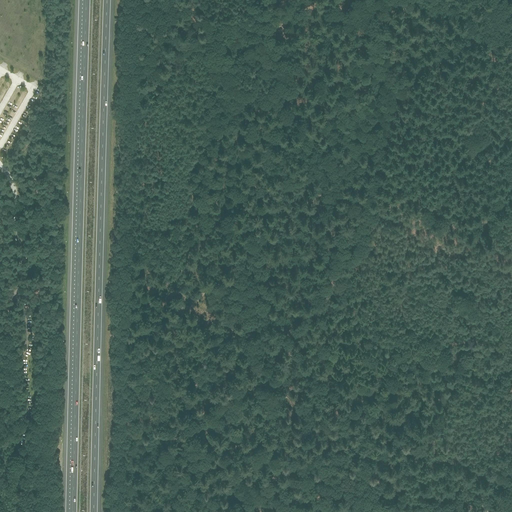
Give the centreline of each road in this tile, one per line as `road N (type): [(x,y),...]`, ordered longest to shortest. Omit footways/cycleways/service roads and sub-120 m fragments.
road 1 (track): [(169,511),(161,398),(170,350),(162,317),(173,288),(511,484)]
road 2 (motorway): [(86,0),(72,511)]
road 3 (motorway): [(94,511),(107,0)]
road 4 (unclassified): [(0,183),(16,206),(27,403),(0,494)]
